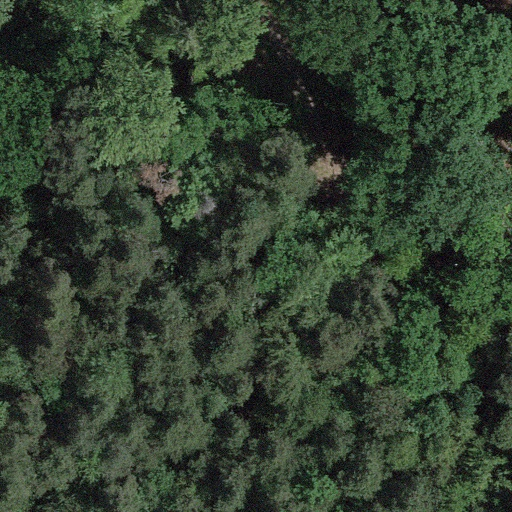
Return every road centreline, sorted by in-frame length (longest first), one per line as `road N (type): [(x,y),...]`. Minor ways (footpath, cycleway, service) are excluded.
road 1 (track): [(381,269),(288,364),(93,468),(28,511)]
road 2 (track): [(380,228),(309,186),(189,145),(0,133)]
